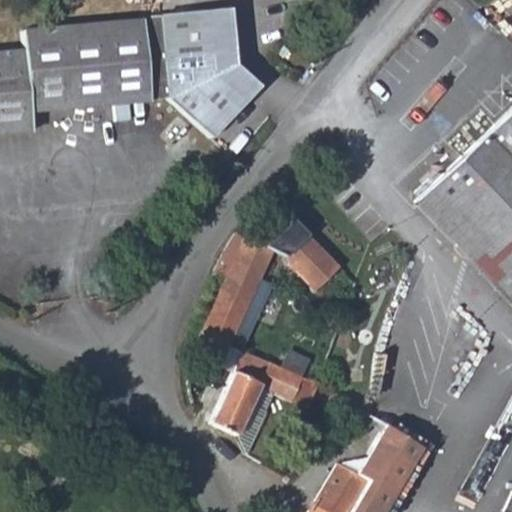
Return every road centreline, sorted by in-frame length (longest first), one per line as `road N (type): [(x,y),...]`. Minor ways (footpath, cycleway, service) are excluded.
road 1 (residential): [(404,0),(292,127),(98,380)]
road 2 (residential): [(98,380),(166,422),(198,455),(220,511)]
